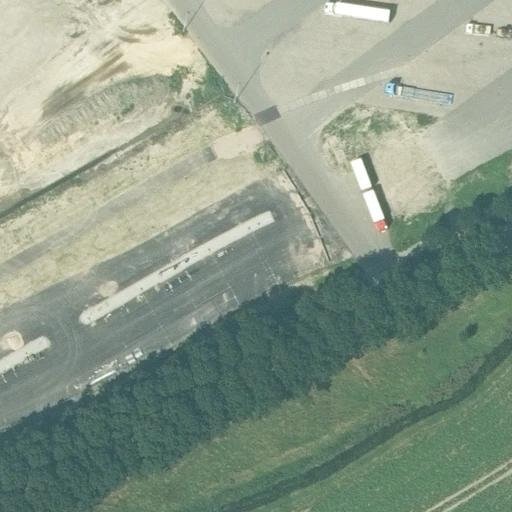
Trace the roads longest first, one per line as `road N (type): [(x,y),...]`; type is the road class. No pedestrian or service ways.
road 1 (unclassified): [(0,407),(337,232)]
road 2 (unclassified): [(312,180),(0,340)]
road 3 (unclassified): [(145,436),(356,372),(421,333)]
road 4 (unclassified): [(145,436),(380,305)]
road 5 (secondary): [(511,133),(348,167)]
road 6 (unclassified): [(6,511),(145,436)]
road 7 (secondary): [(377,218),(511,189)]
